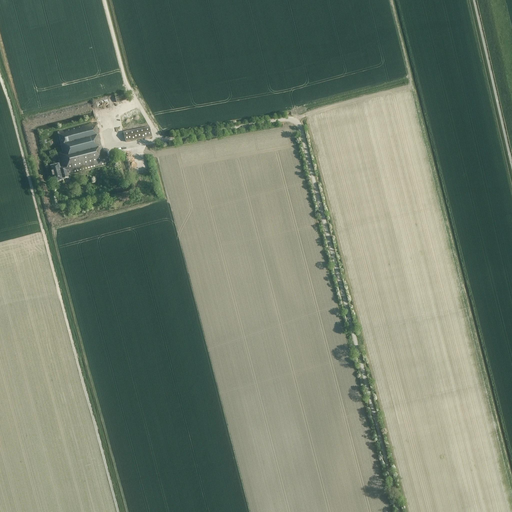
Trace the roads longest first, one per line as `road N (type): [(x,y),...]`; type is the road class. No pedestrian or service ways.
road 1 (track): [(399,511),(298,121),(165,138),(129,88),(106,0)]
road 2 (track): [(511,172),(472,0)]
